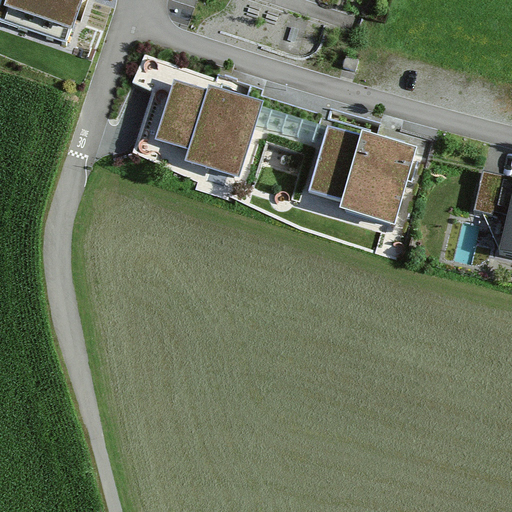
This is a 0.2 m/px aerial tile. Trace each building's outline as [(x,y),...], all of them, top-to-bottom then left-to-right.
[(81,0),(11,0),(5,22),(68,42),(81,0)] [(177,85),(160,141),(193,151),(189,165),(239,180),(260,110),(177,85)] [(329,130),(313,192),(348,201),(345,212),(393,225),(413,152),(329,130)] [(511,257),(511,179),(484,173),(475,212),(492,216),(493,212),(508,216),(499,255),(511,257)] [(311,206),(341,212),(342,200),(312,195),(311,206)]
